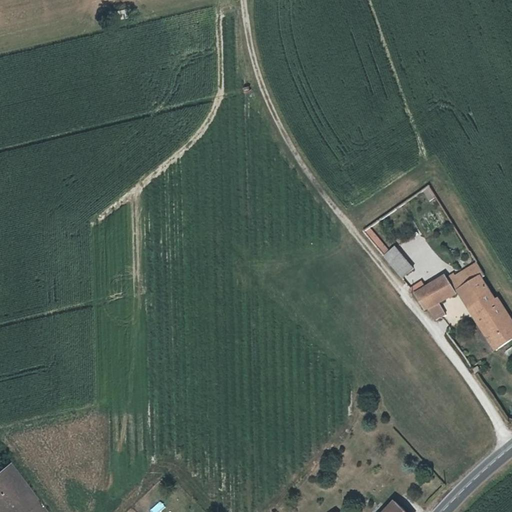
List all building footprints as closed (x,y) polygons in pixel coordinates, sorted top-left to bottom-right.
[(116,11),(118,19),(125,18),(124,10),(116,11)] [(431,187),(424,192),(432,203),(438,198),(431,187)] [(372,229),(367,232),(385,254),(389,251),(372,229)] [(387,255),(405,279),(416,270),(398,246),(387,255)] [(426,287),(417,293),(418,295),(425,303),(430,308),(441,303),(460,293),(467,288),(472,286),(485,308),(474,315),(497,353),(511,343),(511,316),(500,298),(497,300),(483,277),(486,275),(477,261),(456,275),(455,273),(447,278),(445,275),(426,287)] [(415,291),(417,293),(426,287),(423,282),(413,288),(415,291)] [(460,293),(474,315),(485,308),(472,286),(467,288),(460,293)] [(448,314),(441,303),(430,308),(438,319),(448,314)] [(0,508),(28,489),(9,463),(0,470),(0,508)] [(43,511),(28,489),(0,508),(2,511),(43,511)] [(386,511),(409,511),(398,500),(386,511)] [(152,511),(161,511),(167,507),(161,501),(151,511),(152,511)]
